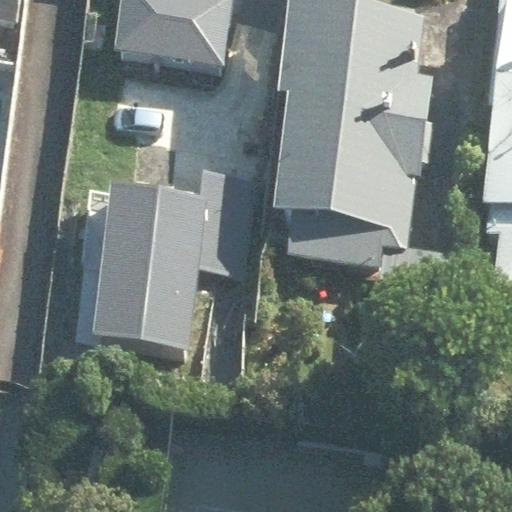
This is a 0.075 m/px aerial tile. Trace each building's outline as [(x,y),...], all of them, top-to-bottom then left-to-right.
[(0,0),(0,33),(30,37),(34,0),(0,0)] [(105,0),(101,59),(214,66),(218,0),(105,0)] [(383,277),(378,341),(447,345),(453,264),(412,261),(419,150),(432,151),(441,26),(345,19),(346,7),(295,3),(280,231),(294,232),(292,270),(383,277)] [(511,15),(503,15),(487,224),(493,224),(491,252),(502,252),(498,302),(511,303),(511,15)] [(75,340),(182,348),(193,199),(86,191),(75,340)]
